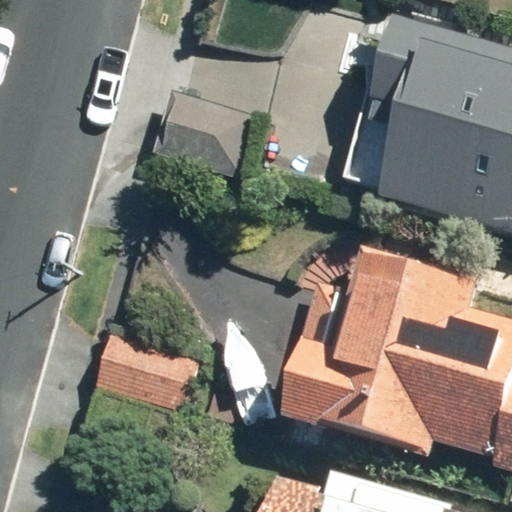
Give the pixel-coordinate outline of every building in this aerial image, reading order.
[(369,179),(511,215),(511,49),(410,23),(369,179)] [(259,109),(186,97),(176,159),(250,171),(259,109)] [(330,296),(294,413),(461,465),(468,445),(500,454),(493,474),(511,479),(511,293),(397,258),(380,311),(330,296)] [(215,366),(120,337),(104,391),(198,420),(215,366)] [(441,511),(311,472),(298,511),(441,511)]
